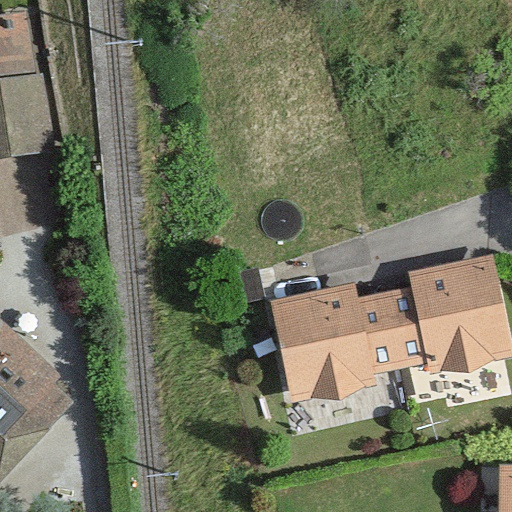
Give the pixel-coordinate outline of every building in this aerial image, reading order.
[(34,17),(0,23),(0,162),(59,152),(34,17)] [(37,197),(1,207),(9,238),(46,228),(37,197)] [(358,290),(274,306),(293,405),(376,389),(373,376),(429,365),(431,377),(511,361),(511,345),(496,262),(413,278),(416,294),(361,304),(358,290)] [(0,487),(80,402),(0,326),(0,487)] [(511,511),(511,472),(500,473),(500,511),(511,511)]
